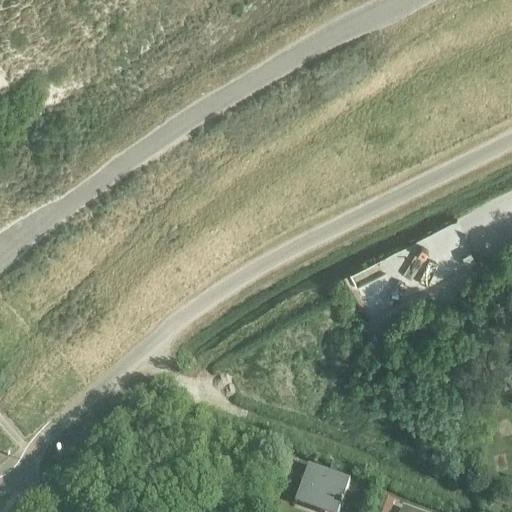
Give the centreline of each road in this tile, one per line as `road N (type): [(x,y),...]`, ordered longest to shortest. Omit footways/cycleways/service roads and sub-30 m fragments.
road 1 (unclassified): [(19,477),(48,433),(176,322),(246,275),(511,141)]
road 2 (unclassified): [(0,266),(53,219),(224,100),(411,0)]
